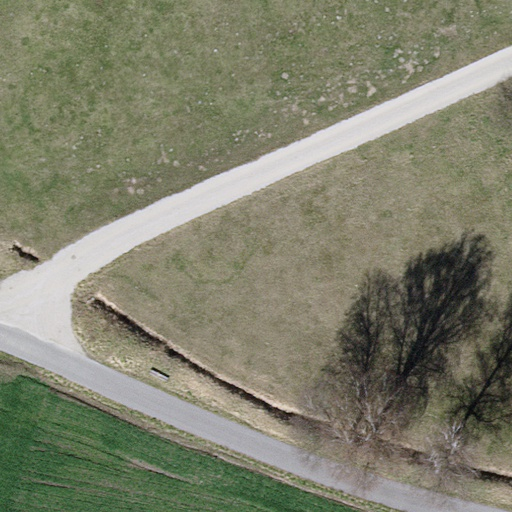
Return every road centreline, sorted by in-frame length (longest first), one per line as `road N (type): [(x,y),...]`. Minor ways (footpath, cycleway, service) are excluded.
road 1 (track): [(0,329),(59,286),(511,76)]
road 2 (track): [(419,511),(0,352)]
